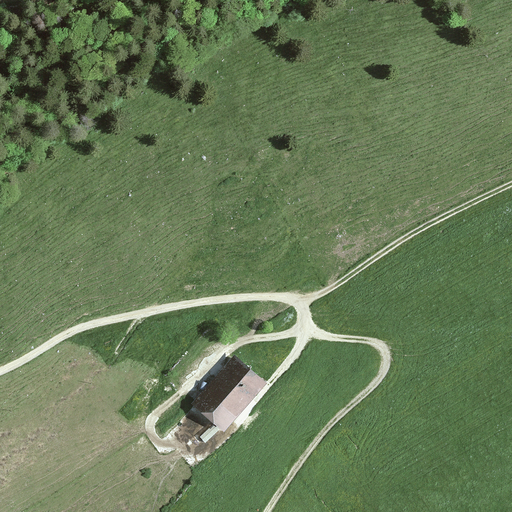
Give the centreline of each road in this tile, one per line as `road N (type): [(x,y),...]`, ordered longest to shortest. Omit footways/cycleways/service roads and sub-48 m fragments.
road 1 (track): [(0,370),(77,327),(177,303),(277,294),(305,300),(418,227),(511,182)]
road 2 (track): [(305,300),(307,325),(320,335),(379,341),(387,362),(305,451),(268,511)]
